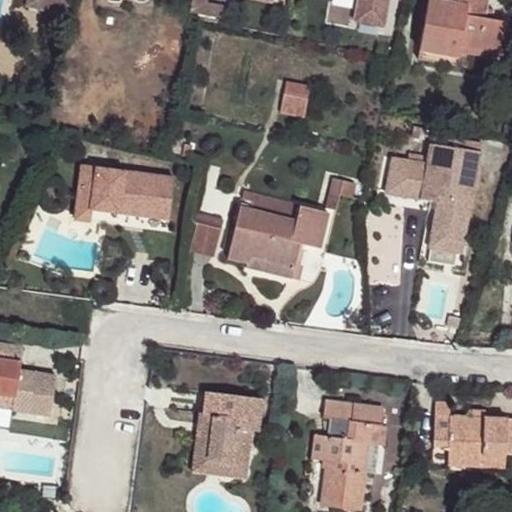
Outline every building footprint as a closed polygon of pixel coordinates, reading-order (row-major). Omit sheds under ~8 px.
[(27,0),(26,7),(40,9),(41,0),(27,0)] [(68,14),(70,0),(41,0),(40,9),(68,14)] [(191,0),(189,12),(221,18),(223,6),(206,3),(191,0)] [(383,26),(388,0),(358,0),(355,21),(383,26)] [(487,0),(427,0),(419,51),(458,58),(459,51),(497,59),(504,22),(492,20),(484,18),(485,9),(487,0)] [(485,9),(484,18),(492,20),(493,10),(485,9)] [(287,82),(284,94),(307,99),(310,87),(287,82)] [(284,94),(280,113),(304,118),(308,99),(307,99),(284,94)] [(439,195),(470,201),(481,143),(432,134),(428,157),(408,154),(400,196),(438,203),(439,195)] [(81,166),(79,186),(92,188),(89,209),(92,209),(131,214),(132,203),(142,204),(140,216),(169,219),(174,178),(81,166)] [(336,210),(339,194),(342,181),(332,179),(326,207),(336,210)] [(342,181),(339,194),(352,198),(355,184),(342,181)] [(79,186),(74,219),(90,221),(92,209),(89,209),(92,188),(79,186)] [(255,195),(244,192),(242,200),(253,202),(255,195)] [(328,213),(255,195),(251,210),(240,207),(228,258),(247,263),(249,264),(251,255),(295,266),(295,265),(300,244),(319,249),(328,213)] [(132,203),(131,214),(140,216),(142,204),(132,203)] [(221,229),(223,222),(194,215),(192,222),(197,223),(221,229)] [(214,256),(221,229),(197,223),(190,250),(214,256)] [(295,266),(251,255),(249,264),(247,263),(246,267),(298,280),(301,266),(295,265),(295,266)] [(23,347),(0,343),(0,408),(50,416),(56,376),(19,371),(23,347)] [(262,399),(206,392),(203,414),(214,415),(209,460),(221,462),(219,475),(245,478),(250,441),(248,441),(249,430),(258,431),(262,399)] [(321,506),(360,511),(365,472),(370,425),(381,426),(383,408),(325,401),(323,418),(331,419),(329,437),(315,435),(312,459),(327,461),(321,506)] [(435,402),(433,447),(448,447),(448,454),(505,457),(505,454),(511,454),(511,419),(485,418),(470,417),(449,416),(450,403),(435,402)] [(209,460),(214,415),(203,414),(200,413),(193,472),(219,475),(221,462),(209,460)] [(381,426),(370,425),(365,472),(375,474),(378,446),(385,446),(387,427),(381,426)] [(505,457),(448,454),(447,465),(505,469),(505,457)] [(409,492),(404,510),(412,511),(445,511),(448,501),(409,492)]
